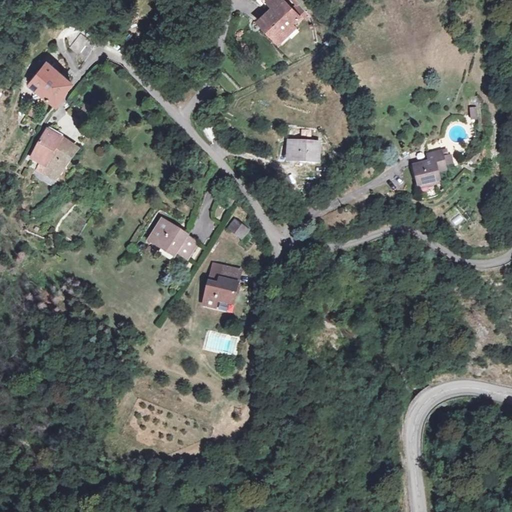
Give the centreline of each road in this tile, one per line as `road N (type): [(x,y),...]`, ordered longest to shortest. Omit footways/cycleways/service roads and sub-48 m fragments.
road 1 (residential): [(184,114),(273,233),(294,249),(335,250),(400,229),(478,264),(511,251)]
road 2 (tertiary): [(421,511),(414,442),(425,400),(452,386),(511,392)]
